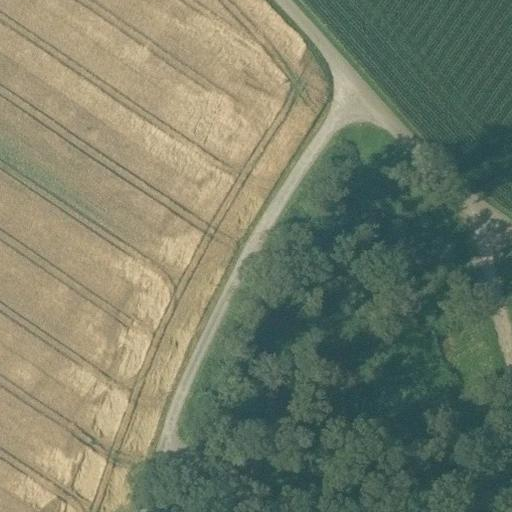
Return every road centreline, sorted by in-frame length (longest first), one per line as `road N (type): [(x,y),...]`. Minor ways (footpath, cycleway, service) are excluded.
road 1 (track): [(358,98),(334,118),(245,258),(189,369),(140,511)]
road 2 (unclassified): [(279,0),(410,150),(511,230)]
